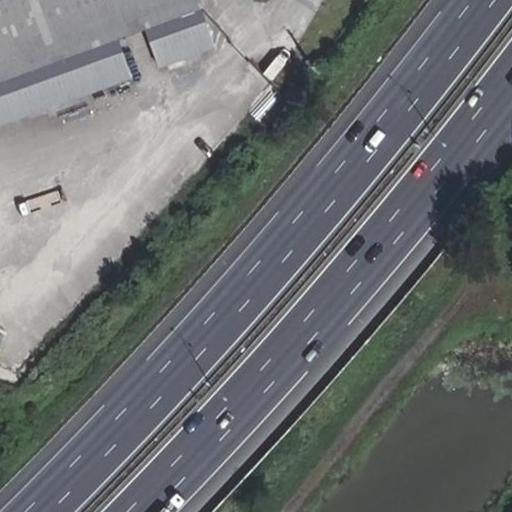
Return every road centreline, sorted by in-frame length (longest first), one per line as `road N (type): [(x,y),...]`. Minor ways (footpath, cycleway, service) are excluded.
road 1 (motorway): [(483,0),(326,199),(36,511)]
road 2 (motorway): [(150,511),(511,97)]
